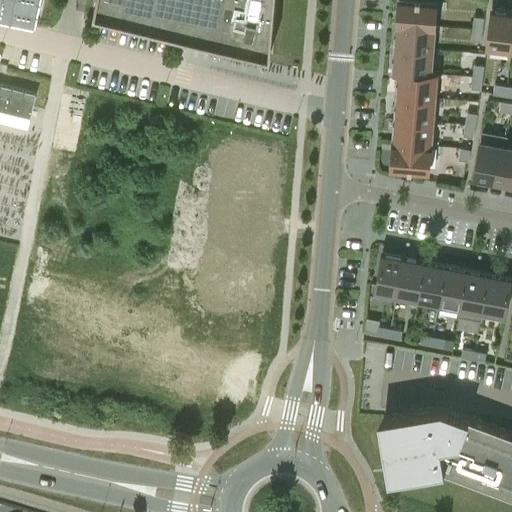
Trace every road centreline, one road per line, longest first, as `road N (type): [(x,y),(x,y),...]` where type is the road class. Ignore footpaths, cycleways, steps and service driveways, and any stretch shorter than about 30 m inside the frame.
road 1 (secondary): [(0,457),(231,506)]
road 2 (residential): [(330,188),(347,0)]
road 3 (residential): [(330,188),(511,222)]
road 4 (residential): [(312,353),(330,188)]
